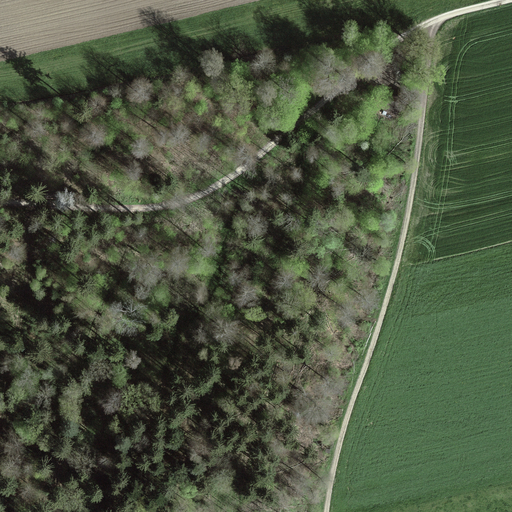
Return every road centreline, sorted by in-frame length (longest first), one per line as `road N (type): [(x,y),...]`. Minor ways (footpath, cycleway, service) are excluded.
road 1 (track): [(0,202),(174,204),(232,174),(425,23),(503,0)]
road 2 (track): [(325,511),(406,230),(425,23)]
